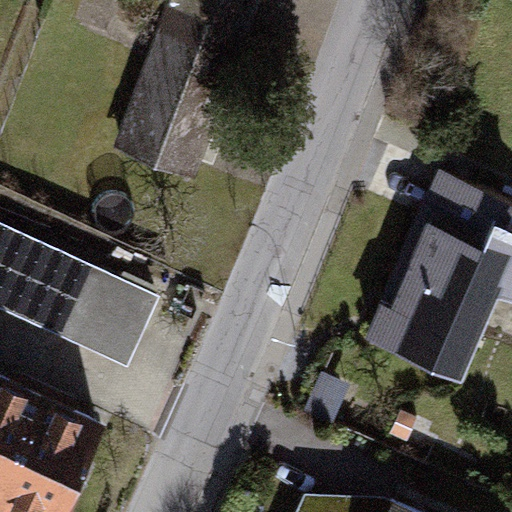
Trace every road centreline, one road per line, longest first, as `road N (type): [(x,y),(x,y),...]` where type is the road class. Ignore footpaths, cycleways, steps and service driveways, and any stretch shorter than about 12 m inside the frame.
road 1 (residential): [(161,511),(309,173),(371,0)]
road 2 (unknown): [(0,351),(192,444),(420,491)]
